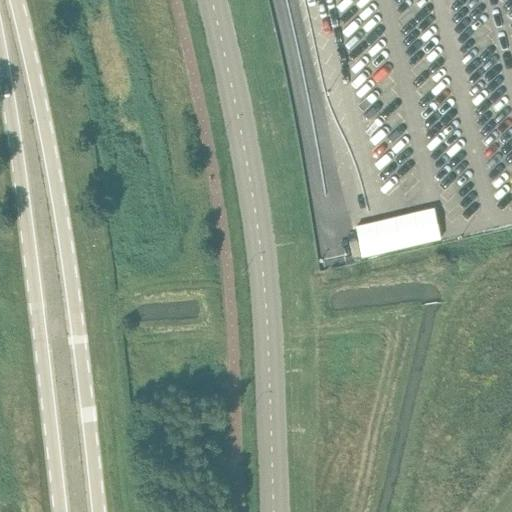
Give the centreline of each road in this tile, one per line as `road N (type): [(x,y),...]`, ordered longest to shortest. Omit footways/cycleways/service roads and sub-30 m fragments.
road 1 (secondary): [(96,511),(63,228),(16,0)]
road 2 (unclassified): [(272,511),(262,242),(211,0)]
road 3 (secondary): [(0,44),(60,511)]
